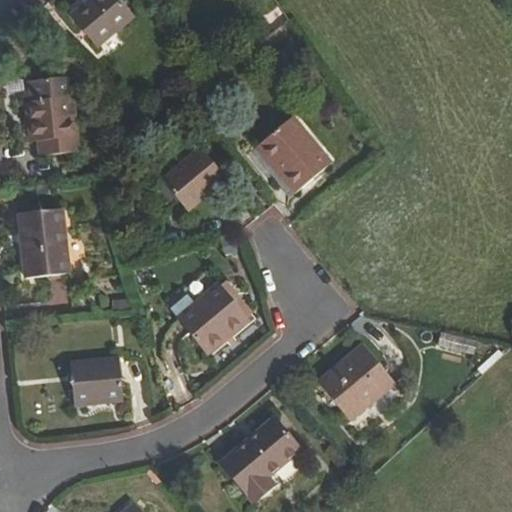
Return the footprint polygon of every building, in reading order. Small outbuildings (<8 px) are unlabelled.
[(136,26),(115,0),(105,0),(76,25),(101,56),(136,26)] [(73,107),(72,87),(36,90),(37,109),(32,111),(33,133),(40,133),(44,168),(83,165),(78,107),(73,107)] [(331,176),(293,129),(261,157),(299,203),(331,176)] [(228,191),(201,160),(163,191),(189,222),(228,191)] [(74,287),(69,220),(24,224),(30,291),(74,287)] [(249,339),(224,308),(186,340),(211,372),(249,339)] [(350,441),(394,404),(362,365),(317,401),(350,441)] [(125,414),(121,371),(72,376),(75,417),(125,414)] [(298,467),(272,436),(219,480),(244,511),(257,511),(271,501),(266,494),(298,467)]
